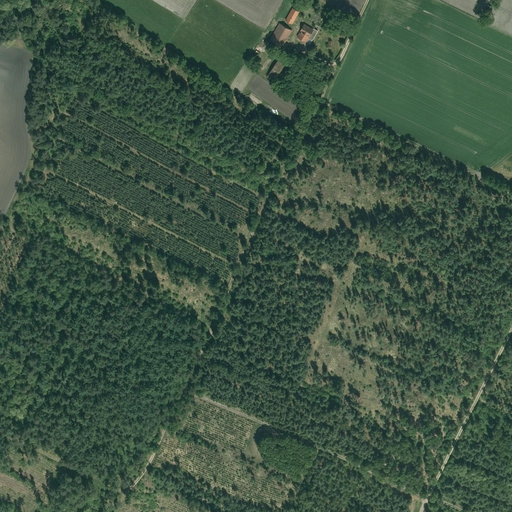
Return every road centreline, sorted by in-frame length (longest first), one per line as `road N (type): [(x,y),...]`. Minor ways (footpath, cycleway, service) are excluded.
road 1 (track): [(0,228),(212,325),(182,392)]
road 2 (track): [(182,392),(464,511)]
road 3 (track): [(212,325),(330,76)]
road 4 (track): [(422,511),(511,324)]
road 5 (track): [(0,437),(124,498)]
road 6 (track): [(182,392),(117,511)]
